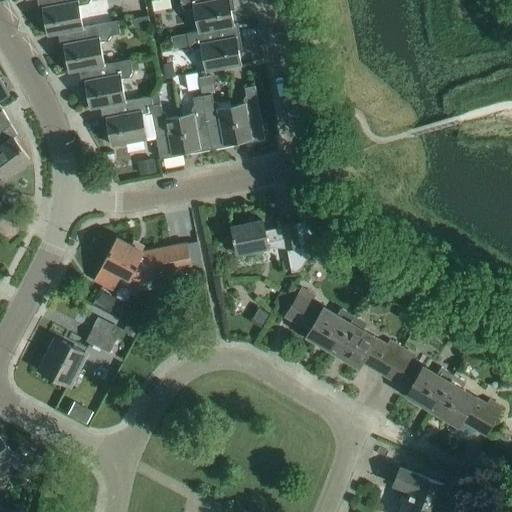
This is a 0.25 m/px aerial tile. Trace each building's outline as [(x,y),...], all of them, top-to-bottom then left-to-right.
[(81,28),(81,27),(76,5),(87,3),(88,0),(37,0),(40,11),(41,12),(44,11),(48,34),(58,33),(57,32),(81,28)] [(151,0),(153,10),(170,8),(168,0),(151,0)] [(231,0),(179,0),(181,5),(186,8),(194,7),(198,29),(199,30),(233,23),(229,2),(231,1),(231,0)] [(103,64),(98,42),(106,40),(110,34),(119,33),(116,20),(81,27),(81,28),(57,32),(58,33),(61,47),(63,49),(65,48),(69,71),(79,69),(103,64)] [(186,33),(183,33),(185,43),(188,42),(188,44),(193,48),(202,46),(206,69),(200,70),(201,71),(221,68),(241,64),(236,41),(238,40),(240,38),(237,22),(233,23),(199,30),(198,29),(186,32),(186,33)] [(129,60),(129,58),(103,64),(79,69),(82,84),(84,85),(86,85),(90,108),(100,106),(100,105),(125,100),(120,78),(128,76),(132,71),(132,69),(138,68),(136,59),(129,60)] [(197,72),(185,74),(188,90),(200,87),(197,72)] [(265,138),(254,84),(244,86),(245,93),(243,98),(244,103),(231,105),(238,143),(243,142),(243,138),(248,137),(252,140),(260,139),(265,138)] [(166,118),(165,113),(161,110),(159,102),(161,102),(158,90),(150,95),(152,104),(150,105),(151,112),(155,135),(160,158),(165,157),(172,155),(175,151),(180,150),(181,154),(186,153),(179,115),(166,118)] [(218,108),(217,103),(213,100),(211,92),(202,94),(212,148),(217,147),(216,147),(224,145),(227,141),(232,140),(233,144),(238,143),(231,105),(218,108)] [(212,148),(202,94),(192,96),(193,103),(191,108),(192,113),(179,115),(186,153),(191,152),(191,148),(196,147),(200,150),(212,148)] [(155,135),(151,112),(150,105),(152,104),(150,95),(125,100),(100,105),(100,106),(103,121),(105,122),(108,121),(112,144),(146,138),(146,137),(155,135)] [(29,158),(13,137),(17,134),(2,109),(0,109),(0,170),(5,176),(29,158)] [(153,157),(138,160),(140,174),(156,170),(153,157)] [(262,219),(232,225),(233,235),(232,235),(233,239),(234,238),(237,252),(257,248),(268,246),(268,242),(286,238),(288,248),(292,270),(299,269),(311,251),(314,245),(309,219),(294,222),(282,224),(282,226),(264,230),(262,219)] [(144,250),(116,236),(94,278),(114,289),(122,274),(129,278),(131,275),(137,279),(192,268),(187,242),(144,250)] [(336,314),(311,299),(313,295),(301,288),(285,315),(309,329),(307,334),(332,349),(353,314),(340,307),(336,314)] [(111,308),(117,297),(103,290),(97,301),(111,308)] [(387,344),(362,329),(367,322),(353,314),(332,349),(358,365),(361,360),(385,374),(401,347),(390,340),(387,344)] [(109,351),(115,340),(93,328),(87,340),(109,351)] [(68,382),(84,351),(57,337),(41,368),(68,382)] [(436,373),(411,358),(413,354),(401,347),(385,374),(409,389),(406,393),(432,409),(453,374),(440,366),(436,373)] [(487,403),(462,388),(466,381),(453,374),(432,409),(458,424),(461,419),(485,434),(496,417),(502,406),(489,399),(487,403)] [(213,413),(220,399),(201,390),(194,403),(213,413)] [(166,431),(183,435),(185,425),(169,421),(166,431)] [(29,479),(42,456),(21,445),(13,452),(0,437),(0,467),(11,458),(18,473),(29,479)] [(448,511),(450,508),(437,503),(445,484),(400,466),(394,483),(408,489),(399,511),(448,511)]
